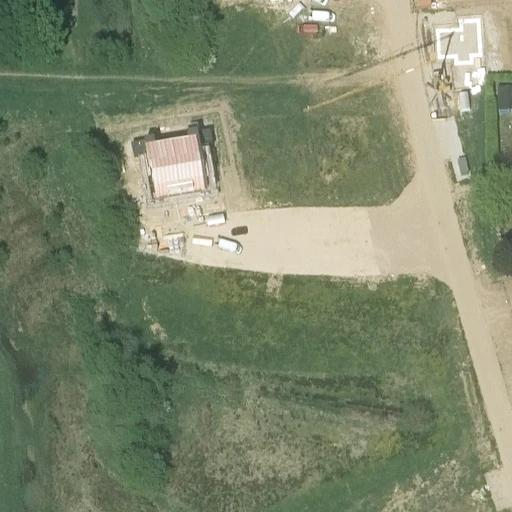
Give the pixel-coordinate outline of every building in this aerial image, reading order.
[(459,29),(436,30),(437,53),(438,59),(454,57),(455,63),(455,64),(466,63),(472,63),(471,56),(480,55),(480,54),(478,19),(459,20),(459,29)] [(467,86),(466,68),(455,68),(456,88),(467,86)] [(511,89),(497,91),(497,93),(498,115),(511,114),(511,89)] [(189,146),(172,149),(181,199),(194,197),(194,195),(206,193),(202,171),(201,166),(202,166),(200,153),(212,150),(210,135),(187,139),(189,146)] [(154,145),(131,149),(134,164),(147,162),(149,176),(151,175),(151,180),(155,202),(167,200),(167,202),(181,199),(172,149),(155,152),(154,145)] [(364,278),(356,279),(356,291),(364,290),(364,278)] [(397,278),(389,278),(389,290),(397,290),(397,278)] [(405,278),(397,278),(397,290),(405,290),(405,278)] [(315,279),(307,280),(307,291),(315,291),(315,279)] [(323,279),(315,279),(315,291),(323,291),(323,279)] [(356,279),(348,279),(348,291),(356,291),(356,279)] [(419,316),(398,317),(398,355),(420,355),(419,316)] [(357,317),(336,318),(337,357),(357,356),(357,317)] [(377,317),(357,317),(357,356),(378,356),(377,317)] [(398,317),(377,317),(378,356),(398,355),(398,317)] [(316,318),(295,319),(295,357),(317,357),(316,318)] [(336,318),(316,318),(317,357),(337,357),(336,318)] [(449,473),(429,479),(438,511),(454,511),(460,510),(449,473)] [(438,511),(429,479),(409,485),(417,511),(438,511)] [(417,511),(409,485),(390,491),(396,511),(417,511)] [(396,511),(390,491),(370,497),(374,511),(396,511)] [(374,511),(370,497),(351,502),(353,511),(374,511)] [(353,511),(351,502),(330,508),(331,511),(353,511)]
